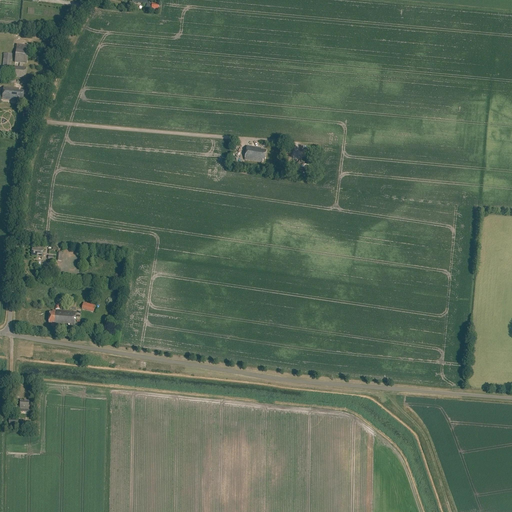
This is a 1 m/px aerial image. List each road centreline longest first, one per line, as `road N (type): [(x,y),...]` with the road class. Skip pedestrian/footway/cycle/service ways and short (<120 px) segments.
road 1 (unclassified): [(511,398),(285,379),(8,334)]
road 2 (unclassified): [(8,334),(24,161),(66,40),(90,0)]
road 3 (track): [(450,511),(421,430),(392,388)]
